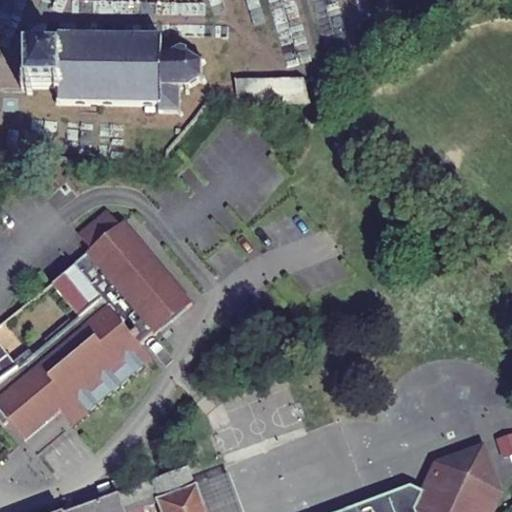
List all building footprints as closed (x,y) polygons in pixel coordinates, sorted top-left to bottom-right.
[(47,89),(48,102),(162,104),(162,108),(139,107),(138,159),(166,160),(168,149),(193,123),(183,111),(183,87),(187,87),(189,92),(194,91),(193,86),(199,82),(203,85),(206,82),(202,79),(203,67),(207,62),(204,59),(200,62),(186,56),(188,55),(183,48),(170,56),(164,56),(164,38),(49,38),(48,55),(33,55),(33,50),(28,50),(27,54),(22,55),(22,60),(27,61),(27,82),(21,82),(21,87),(27,87),(27,92),(33,92),(33,88),(47,89)] [(305,75),(236,79),(238,102),(311,105),(305,75)] [(0,381),(0,420),(6,427),(12,421),(30,440),(63,410),(69,405),(82,419),(153,354),(140,340),(154,327),(156,329),(192,297),(120,218),(116,222),(102,207),(75,232),(88,247),(72,262),(100,295),(80,312),(16,368),(0,381)] [(298,293),(345,279),(338,256),(291,271),(298,293)] [(72,262),(52,280),(80,312),(100,295),(72,262)] [(0,381),(16,368),(0,349),(0,381)] [(69,405),(63,410),(76,424),(82,419),(69,405)] [(511,435),(498,440),(504,457),(511,454),(511,435)] [(424,491),(413,511),(495,511),(499,505),(481,456),(432,473),(424,491)] [(182,475),(150,487),(156,506),(152,507),(153,510),(154,511),(198,511),(192,492),(189,494),(182,475)] [(150,487),(113,501),(116,511),(146,511),(153,510),(152,507),(156,506),(150,487)] [(413,511),(424,491),(366,511),(413,511)] [(116,511),(113,501),(82,511),(116,511)]
